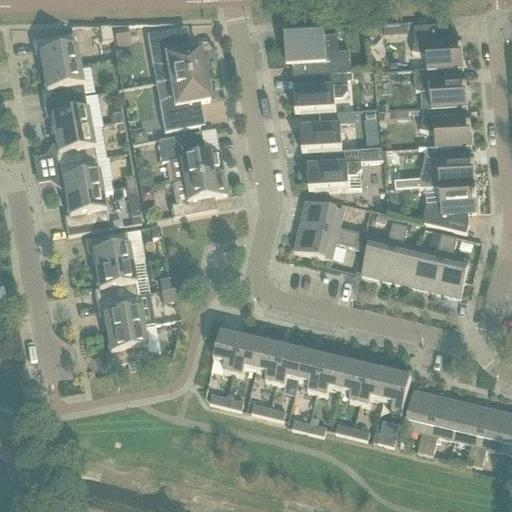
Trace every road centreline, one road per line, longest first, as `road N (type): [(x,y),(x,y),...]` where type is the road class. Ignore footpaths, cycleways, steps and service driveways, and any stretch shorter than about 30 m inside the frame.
road 1 (residential): [(480,347),(271,301),(259,288),(254,260),(269,212),(231,3)]
road 2 (residential): [(480,347),(503,249),(508,173),(494,25)]
road 3 (residential): [(46,360),(12,188),(0,178)]
